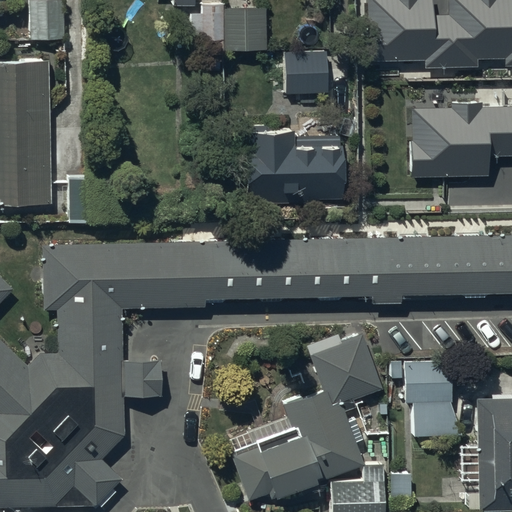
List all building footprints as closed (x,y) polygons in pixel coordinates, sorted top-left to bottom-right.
[(39,0),(27,0),(28,42),(63,41),(61,1),(39,0)] [(511,15),(510,15),(509,0),(443,0),(444,10),(433,11),(432,0),(356,0),(359,64),(424,61),(424,68),(477,66),(477,59),(502,58),(502,66),(511,65),(511,15)] [(253,7),(223,7),(223,5),(200,5),(200,14),(190,14),(190,49),(205,48),(205,52),(263,52),(263,12),(253,12),(253,7)] [(279,53),(280,96),(326,95),(325,52),(279,53)] [(0,206),(49,205),(45,64),(0,65),(0,206)] [(511,102),(450,103),(451,106),(410,107),(411,176),(484,175),(484,154),(511,153),(511,102)] [(290,127),(265,128),(263,125),(253,125),(250,128),(240,128),(241,205),(315,204),(315,201),(338,201),(337,138),(290,138),(290,127)] [(88,177),(65,177),(65,223),(89,223),(88,177)] [(511,236),(39,246),(40,314),(54,314),(55,354),(38,355),(27,367),(0,341),(0,305),(12,292),(0,280),(0,510),(93,509),(118,482),(98,462),(122,436),(121,389),(121,372),(120,354),(120,311),(202,309),(202,303),(369,299),(369,306),(399,306),(399,299),(511,296),(511,236)] [(381,392),(359,336),(338,344),(336,337),(305,348),(322,393),(283,408),(291,431),(253,446),(254,448),(229,458),(246,502),(268,494),(272,503),(313,488),(312,486),(363,466),(339,404),(350,400),(351,403),(381,392)] [(156,353),(120,354),(121,389),(157,388),(156,353)] [(448,405),(446,363),(402,364),(403,405),(410,405),(411,439),(458,438),(448,405)] [(511,511),(511,400),(474,402),(476,511),(511,511)] [(381,511),(380,470),(360,470),(361,484),(329,485),(329,511),(381,511)] [(407,474),(388,475),(388,499),(407,499),(407,474)]
